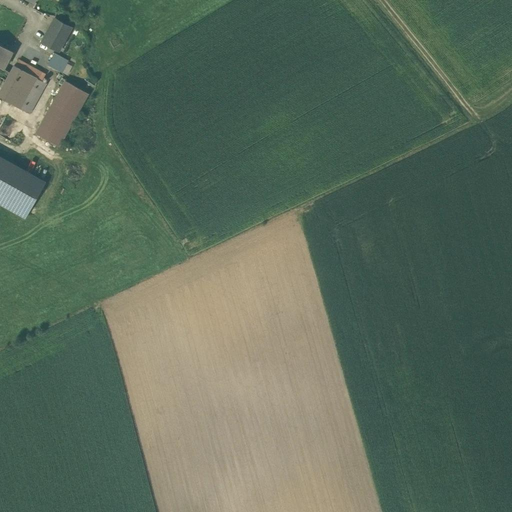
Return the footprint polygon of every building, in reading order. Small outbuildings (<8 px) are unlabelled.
[(71,27),(55,18),(42,41),(59,50),(71,27)] [(0,66),(9,49),(0,44),(0,66)] [(9,49),(0,66),(3,69),(13,51),(9,49)] [(68,60),(54,53),(48,64),(62,72),(68,60)] [(27,64),(20,60),(19,59),(16,65),(24,70),(27,64)] [(27,64),(24,70),(39,78),(43,72),(27,64)] [(16,65),(14,65),(10,72),(0,91),(0,97),(29,113),(46,82),(39,78),(24,70),(16,65)] [(0,66),(0,91),(10,72),(3,69),(0,66)] [(47,82),(50,76),(44,73),(41,78),(47,82)] [(65,84),(36,137),(58,149),(87,96),(65,84)] [(43,182),(0,158),(0,202),(24,216),(43,182)]
